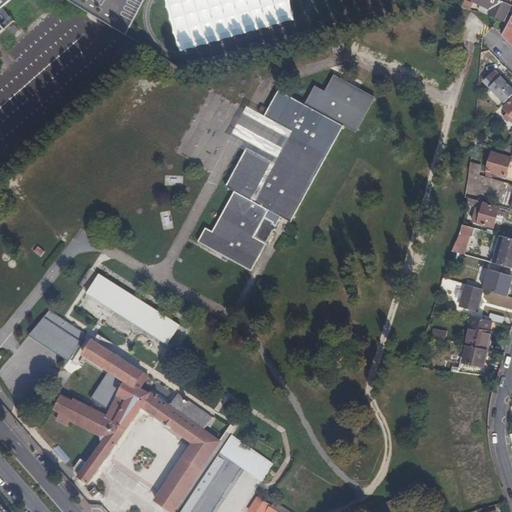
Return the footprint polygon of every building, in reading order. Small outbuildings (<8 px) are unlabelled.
[(0,0),(0,33),(6,29),(0,22),(0,8),(9,0),(0,0)] [(287,0),(165,0),(180,51),(293,19),(287,0)] [(505,23),(511,7),(511,6),(496,0),(469,0),(484,7),(482,12),(489,15),(505,23)] [(511,30),(508,28),(503,37),(511,46),(511,30)] [(271,50),(294,43),(290,31),(268,38),(271,50)] [(315,87),(307,102),(348,125),(359,130),(376,98),(335,76),(326,92),(315,87)] [(488,88),(503,104),(511,95),(511,89),(500,77),(488,88)] [(295,221),(348,125),(307,102),(283,89),(267,117),(294,132),(277,161),(251,146),(230,184),(295,221)] [(511,98),(502,108),(507,114),(504,118),(507,121),(511,118),(511,98)] [(511,158),(492,153),(486,171),(505,177),(511,158)] [(481,166),(471,163),(470,172),(480,176),(481,166)] [(492,185),(479,182),(477,193),(490,195),(492,185)] [(270,212),(235,193),(213,233),(206,229),(198,243),(253,273),(269,242),(257,236),(268,216),(270,212)] [(483,203),(482,209),(480,214),(477,224),(493,228),(500,208),(483,203)] [(480,214),(482,209),(477,208),(472,222),(477,224),(480,214)] [(277,223),(278,221),(268,216),(257,236),(269,242),(280,224),(277,223)] [(476,229),(464,225),(461,233),(474,237),(476,229)] [(511,239),(502,236),(497,254),(494,253),(491,263),(511,269),(511,239)] [(461,240),(458,239),(454,252),(462,254),(463,255),(466,245),(460,243),(461,240)] [(487,291),(505,296),(510,279),(501,277),(503,271),(493,268),(492,274),(490,278),(487,291)] [(102,273),(91,291),(97,295),(109,277),(102,273)] [(97,295),(116,307),(128,290),(109,277),(97,295)] [(483,290),(465,284),(459,306),(478,311),(483,290)] [(165,337),(165,339),(171,343),(182,325),(128,290),(116,307),(140,323),(160,331),(162,332),(164,333),(165,335),(165,337)] [(91,291),(84,301),(89,303),(101,308),(112,313),(116,307),(97,295),(91,291)] [(89,303),(84,301),(81,306),(106,322),(112,313),(101,308),(89,303)] [(31,334),(68,360),(87,335),(50,308),(31,334)] [(490,314),(489,321),(493,322),(503,325),(504,318),(490,314)] [(489,321),(470,315),(468,326),(472,327),(467,345),(488,350),(492,332),(491,331),(493,322),(489,321)] [(140,323),(165,339),(165,337),(165,335),(164,333),(162,332),(160,331),(140,323)] [(434,331),(433,337),(445,340),(447,334),(434,331)] [(150,375),(143,370),(94,338),(85,353),(120,375),(118,378),(126,381),(126,380),(141,388),(149,376),(150,375)] [(488,350),(467,345),(464,363),(484,367),(488,350)] [(106,374),(92,397),(106,406),(111,398),(110,397),(117,386),(109,381),(111,377),(106,374)] [(105,438),(80,474),(81,476),(89,482),(143,407),(193,443),(157,500),(175,511),(221,441),(206,430),(172,406),(151,391),(151,393),(141,388),(126,380),(126,381),(108,416),(75,398),(74,400),(63,395),(56,409),(62,412),(58,420),(69,425),(72,420),(99,434),(100,433),(105,438)] [(180,394),(172,406),(206,430),(214,418),(180,394)] [(221,453),(262,481),(263,482),(275,463),(227,431),(221,440),(226,444),(221,453)] [(221,441),(175,511),(182,511),(221,453),(226,444),(221,440),(221,441)] [(246,511),(255,499),(254,499),(256,496),(257,497),(266,483),(263,482),(262,481),(241,511),(246,511)] [(279,511),(257,497),(255,499),(257,500),(248,511),(266,511),(267,511),(266,511),(279,511)]
